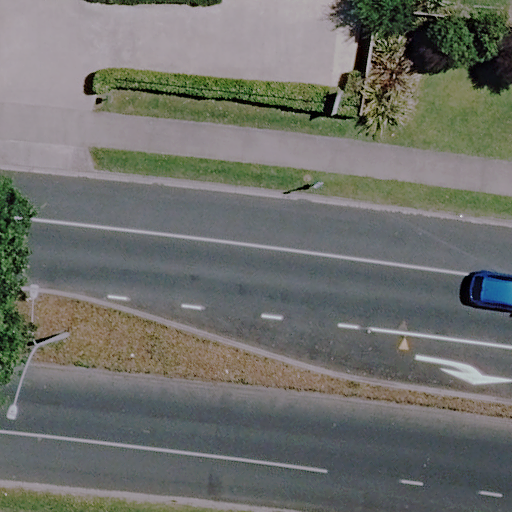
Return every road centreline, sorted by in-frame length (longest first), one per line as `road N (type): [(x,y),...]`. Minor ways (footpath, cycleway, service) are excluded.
road 1 (secondary): [(0,240),(511,308)]
road 2 (secondary): [(511,462),(319,428),(0,400)]
